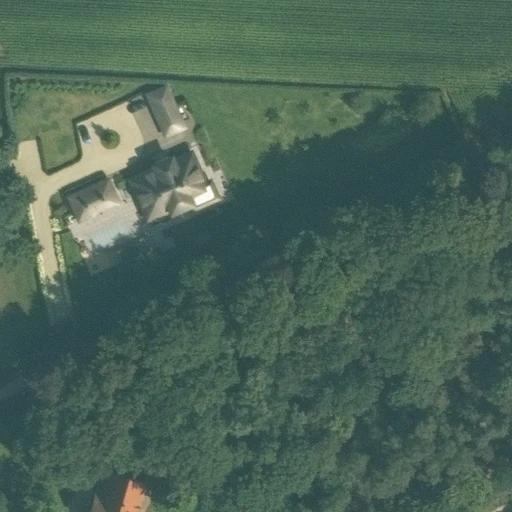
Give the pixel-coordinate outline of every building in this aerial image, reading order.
[(166,87),(147,96),(155,112),(173,104),(166,87)] [(156,169),(130,181),(139,199),(147,219),(153,217),(170,209),(172,212),(190,204),(191,204),(190,200),(192,199),(190,195),(188,196),(187,195),(206,186),(205,185),(191,154),(173,162),(171,158),(169,159),(156,165),(154,166),(156,169)] [(107,181),(69,198),(79,220),(92,214),(91,212),(114,202),(115,204),(117,203),(107,181)] [(95,485),(87,511),(137,511),(145,482),(109,471),(105,487),(95,485)] [(156,488),(178,502),(189,487),(167,472),(156,488)]
